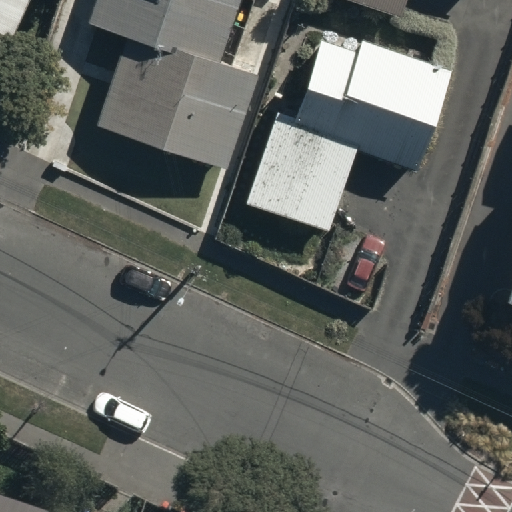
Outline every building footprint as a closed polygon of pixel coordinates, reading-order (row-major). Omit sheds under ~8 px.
[(0,0),(0,56),(24,0),(0,0)] [(92,115),(222,160),(255,67),(218,55),(237,0),(88,0),(85,10),(124,24),(92,115)] [(372,0),(397,8),(399,0),(372,0)] [(326,224),(353,146),(412,166),(447,64),(316,19),(283,113),(270,108),(240,194),(326,224)] [(46,511),(0,496),(0,511),(46,511)]
